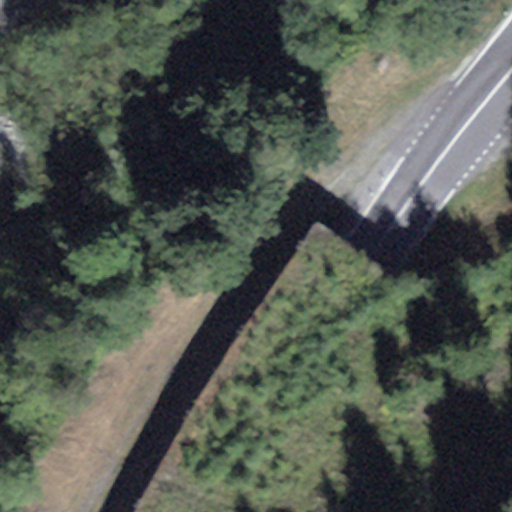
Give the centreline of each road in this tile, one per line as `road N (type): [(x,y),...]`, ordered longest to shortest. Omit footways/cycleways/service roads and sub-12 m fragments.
road 1 (tertiary): [(511,73),(357,261),(173,511)]
road 2 (track): [(0,249),(255,0)]
